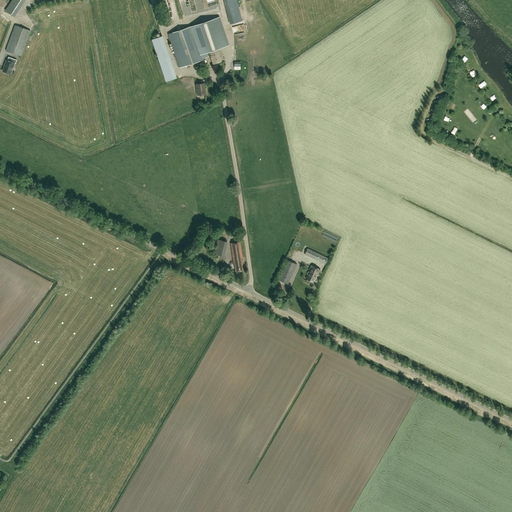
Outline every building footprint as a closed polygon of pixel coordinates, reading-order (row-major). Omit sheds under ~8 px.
[(14,16),(27,0),(13,0),(6,9),(14,16)] [(236,0),(223,0),(230,24),(242,21),(236,0)] [(217,49),(220,48),(229,45),(219,16),(211,20),(198,24),(193,26),(168,34),(179,68),(206,59),(205,58),(210,56),(213,64),(221,61),(217,49)] [(21,56),(30,31),(15,25),(6,50),(21,56)] [(175,76),(164,33),(153,36),(164,80),(170,78),(171,78),(173,78),(173,76),(175,76)] [(6,60),(2,71),(10,74),(14,63),(15,63),(17,60),(11,58),(10,61),(6,60)] [(197,95),(205,94),(204,88),(205,88),(204,83),(196,84),(197,95)] [(473,122),(476,120),(468,109),(465,111),(473,122)] [(224,256),(228,241),(217,239),(214,254),(224,256)] [(235,271),(243,270),(242,261),(243,261),(240,241),(230,243),(233,263),(234,263),(235,271)] [(326,265),(329,258),(308,248),(305,254),(326,265)] [(297,264),(290,261),(287,259),(278,280),(288,284),(297,264)] [(318,273),(320,269),(311,265),(309,270),(310,270),(309,272),(308,272),(307,274),(308,274),(306,279),(313,282),(317,273),(318,273)]
